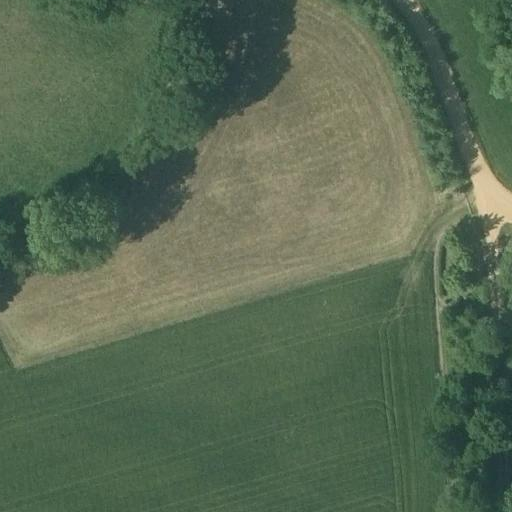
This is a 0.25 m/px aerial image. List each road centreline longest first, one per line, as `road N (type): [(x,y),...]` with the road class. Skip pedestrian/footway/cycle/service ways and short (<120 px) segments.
road 1 (track): [(501,511),(488,196)]
road 2 (track): [(400,0),(488,196)]
